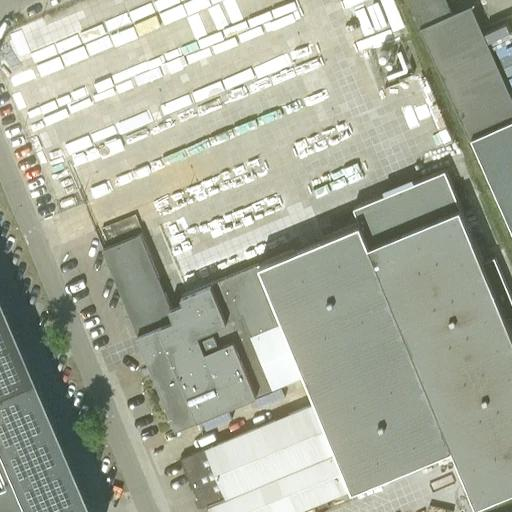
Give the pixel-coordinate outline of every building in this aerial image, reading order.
[(255,187),(376,167),(358,151),(354,121),(365,123),(383,104),(375,56),(324,8),(324,11),(312,0),(81,0),(47,6),(71,28),(78,26),(99,162),(120,182),(96,185),(117,189),(128,177),(133,205),(174,199),(188,211),(201,197),(203,214),(221,217),(229,207),(220,206),(230,195),(240,205),(256,188),(255,187)] [(469,138),(472,137),(511,227),(511,97),(471,5),(452,13),(445,0),(408,0),(421,28),(469,138)] [(206,506),(208,511),(295,511),(451,449),(474,506),(511,490),(511,337),(505,320),(511,317),(511,305),(493,259),(485,262),(446,168),(355,205),(361,220),(261,261),(320,403),(206,450),(205,449),(179,460),(199,509),(206,506)] [(174,429),(302,376),(256,266),(180,297),(183,303),(169,308),(139,235),(101,251),(174,429)] [(90,511),(0,295),(0,511),(90,511)]
